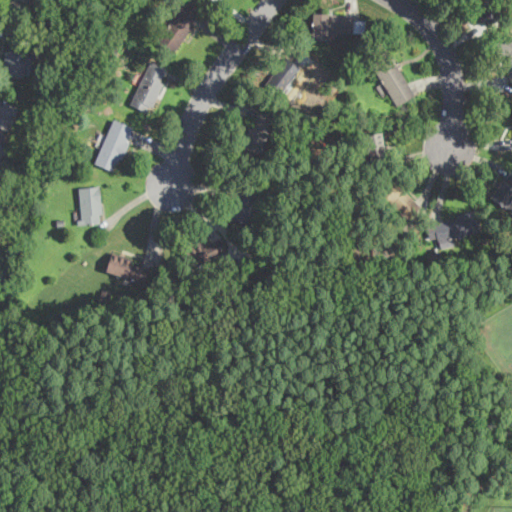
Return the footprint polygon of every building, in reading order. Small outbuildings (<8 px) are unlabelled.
[(179,0),(157,42),(176,52),(200,9),(184,0),(179,0)] [(506,14),(499,0),(473,0),(486,25),(506,14)] [(313,32),(354,32),(354,12),(313,12),(313,32)] [(511,35),(498,36),(498,67),(511,66),(511,35)] [(25,76),(25,46),(4,46),(4,76),(25,76)] [(396,105),(416,93),(389,48),(369,60),(396,105)] [(283,89),(302,66),(288,54),(269,77),(283,89)] [(130,103),(151,112),(169,68),(149,59),(130,103)] [(0,126),(9,130),(19,105),(0,97),(0,126)] [(276,115),(258,107),(242,147),(260,155),(276,115)] [(134,124),(111,117),(96,162),(118,170),(134,124)] [(385,132),(366,132),(366,158),(385,158),(385,132)] [(511,203),(511,167),(496,196),(511,203)] [(393,178),(379,193),(405,218),(419,204),(393,178)] [(100,184),(77,186),(80,223),(103,221),(100,184)] [(252,221),(255,191),(233,188),(230,218),(252,221)] [(431,244),(481,233),(476,212),(426,223),(431,244)] [(182,244),(194,267),(227,250),(219,236),(210,241),(204,232),(182,244)] [(106,269),(144,282),(150,263),(112,251),(106,269)]
